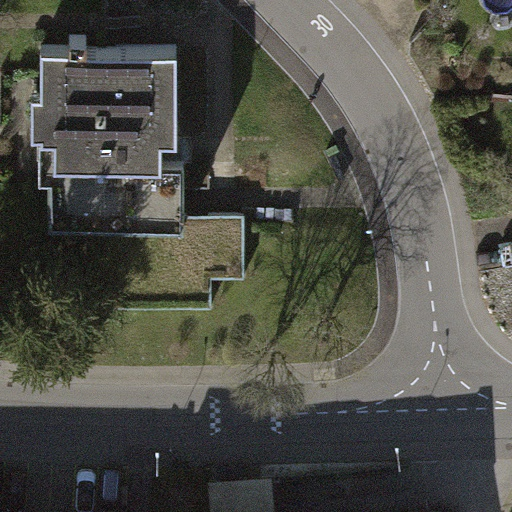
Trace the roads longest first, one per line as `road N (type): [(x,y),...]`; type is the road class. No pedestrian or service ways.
road 1 (residential): [(280,0),(343,70),(386,142),(430,267),(443,408)]
road 2 (tertiary): [(443,408),(42,429),(0,423)]
